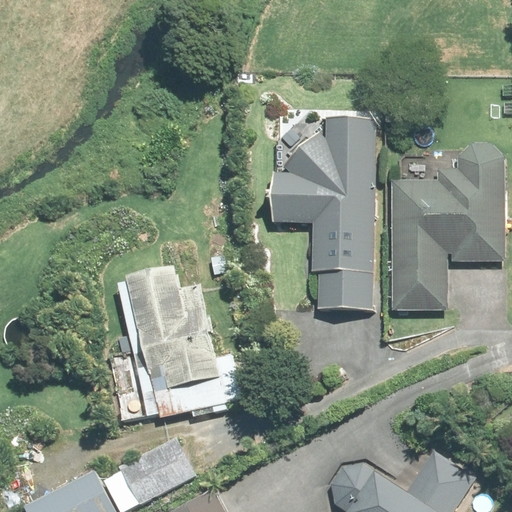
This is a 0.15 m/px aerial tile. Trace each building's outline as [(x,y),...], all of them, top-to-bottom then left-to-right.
[(382,121),(375,120),(333,120),(333,142),(326,136),(292,170),(298,176),(283,175),(282,225),(309,226),(317,226),(320,226),(319,274),(325,274),(325,312),(379,312),(382,121)] [(459,263),(504,264),(511,263),(511,161),(496,146),(477,146),(472,151),(463,160),(464,171),(444,171),(443,183),(401,183),(399,183),(400,314),(454,314),(454,257),(459,257),(459,263)] [(419,163),(420,174),(428,173),(427,163),(419,163)] [(249,403),(240,357),(224,360),(209,286),(187,290),(184,270),(137,279),(137,283),(127,285),(137,336),(153,418),(166,416),(166,420),(184,416),(219,409),(219,413),(232,411),(232,406),(249,403)] [(149,413),(143,384),(113,390),(119,419),(149,413)] [(181,439),(126,470),(130,476),(119,481),(128,499),(139,493),(146,507),(202,477),(181,439)] [(460,511),(482,479),(439,452),(412,493),(395,481),(386,475),(385,477),(366,465),(347,471),(336,487),(338,507),(346,511),(460,511)] [(112,511),(96,480),(33,511),(112,511)] [(232,511),(225,498),(220,491),(183,511),(232,511)]
